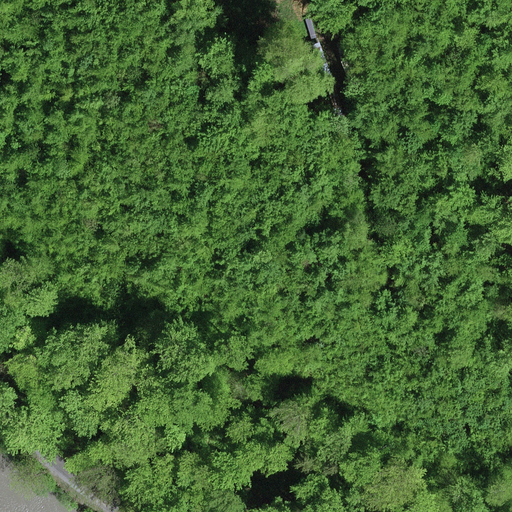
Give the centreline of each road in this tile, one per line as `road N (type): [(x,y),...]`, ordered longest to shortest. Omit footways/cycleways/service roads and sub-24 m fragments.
road 1 (track): [(447,334),(397,274),(337,79),(324,0)]
road 2 (track): [(0,400),(78,485),(115,511)]
